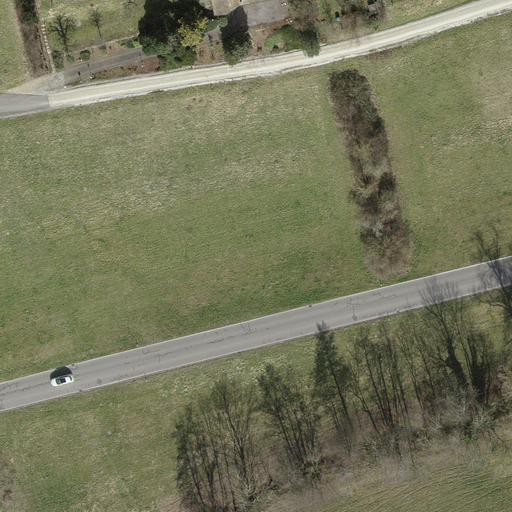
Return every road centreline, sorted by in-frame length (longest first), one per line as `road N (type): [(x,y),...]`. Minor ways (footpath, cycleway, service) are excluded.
road 1 (tertiary): [(0,400),(511,278)]
road 2 (track): [(511,0),(323,57),(0,103)]
